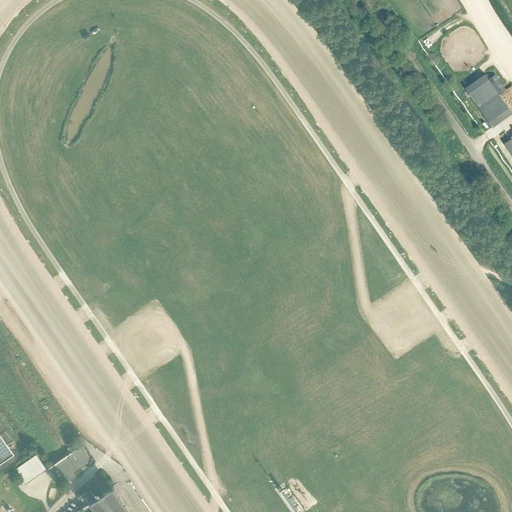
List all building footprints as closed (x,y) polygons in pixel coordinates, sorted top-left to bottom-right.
[(438,29),(429,35),(433,41),(442,35),(438,29)] [(486,68),(489,74),(495,71),(492,65),(486,68)] [(489,79),(499,93),(506,89),(495,75),(489,79)] [(0,458),(10,452),(0,437),(0,431),(4,428),(0,422),(0,458)] [(343,454),(339,448),(329,455),(333,461),(343,454)] [(47,468),(57,482),(64,477),(67,480),(74,475),(72,472),(82,465),(84,463),(85,461),(86,459),(86,457),(85,455),(85,453),(83,452),(82,450),(80,449),(78,449),(76,449),(74,449),(72,450),(47,468)] [(35,454),(13,469),(24,483),(45,469),(35,454)] [(371,484),(365,487),(358,477),(353,481),(363,496),(374,488),(371,484)] [(116,511),(103,493),(89,503),(84,496),(83,497),(88,504),(75,511),(116,511)]
